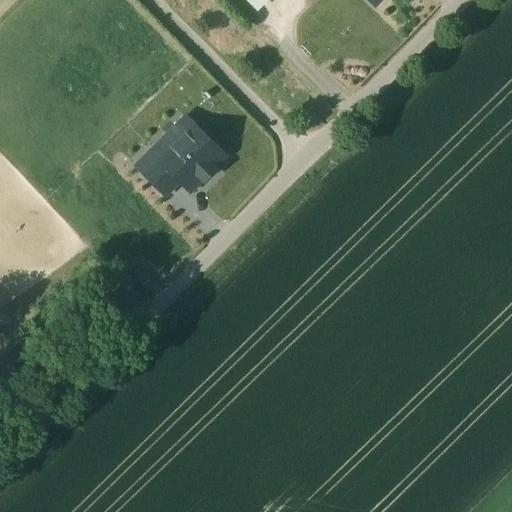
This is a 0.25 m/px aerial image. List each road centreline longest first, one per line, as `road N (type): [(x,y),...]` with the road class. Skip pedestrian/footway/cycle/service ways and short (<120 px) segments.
road 1 (unclassified): [(0,461),(304,155)]
road 2 (unclassified): [(304,155),(461,0)]
road 3 (unclassified): [(304,155),(150,0)]
